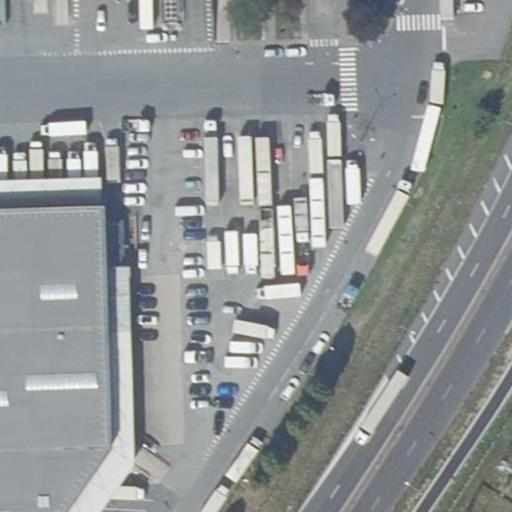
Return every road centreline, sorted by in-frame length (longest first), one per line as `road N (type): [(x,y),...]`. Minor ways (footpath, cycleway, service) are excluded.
road 1 (trunk): [(511,199),(320,511)]
road 2 (trunk): [(367,511),(511,278)]
